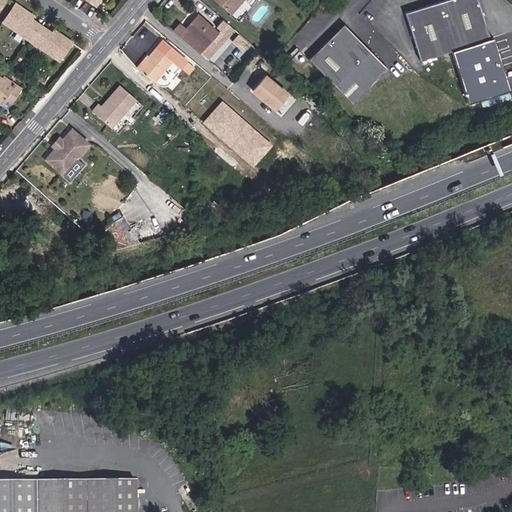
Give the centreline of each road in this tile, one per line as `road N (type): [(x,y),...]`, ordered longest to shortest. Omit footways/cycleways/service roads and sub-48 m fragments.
road 1 (trunk): [(511,161),(302,244),(0,339)]
road 2 (trunk): [(0,370),(243,296),(511,193)]
road 3 (unknown): [(170,511),(166,496),(133,460),(38,433)]
road 4 (unclassified): [(0,166),(107,43)]
road 5 (unknown): [(54,103),(174,205)]
road 6 (unknown): [(139,7),(241,93)]
